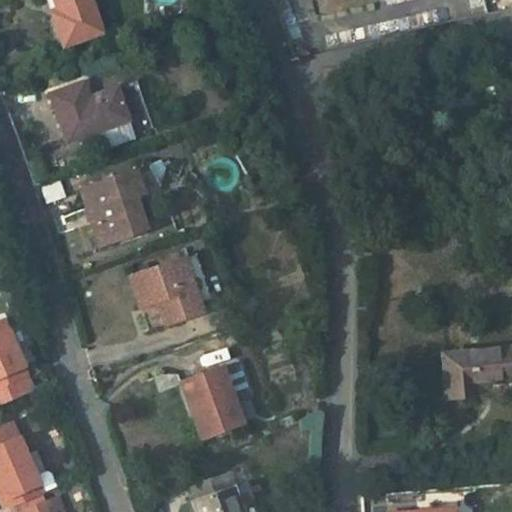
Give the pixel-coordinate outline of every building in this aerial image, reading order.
[(101,33),(88,0),(54,0),(59,12),(52,14),(64,46),(101,33)] [(135,34),(132,25),(118,30),(121,39),(135,34)] [(151,127),(135,82),(115,89),(127,120),(132,134),(151,127)] [(115,89),(115,88),(93,96),(95,100),(89,102),(82,83),(50,94),(67,142),(92,133),(127,120),(115,89)] [(132,134),(127,120),(92,133),(98,149),(133,136),(132,134)] [(133,197),(141,195),(132,170),(80,189),(99,245),(144,230),(133,197)] [(58,180),(39,186),(44,203),(63,198),(58,180)] [(152,227),(141,195),(133,197),(144,230),(152,227)] [(178,259),(176,252),(160,257),(163,265),(178,259)] [(210,299),(195,254),(182,258),(198,304),(210,299)] [(198,304),(182,258),(178,259),(163,265),(148,270),(140,273),(129,277),(139,306),(156,300),(165,324),(200,311),(198,304)] [(11,293),(5,282),(0,285),(0,292),(3,298),(11,293)] [(22,325),(18,318),(11,321),(14,328),(22,325)] [(0,404),(33,391),(2,319),(0,319),(0,404)] [(511,348),(443,355),(447,399),(474,396),(473,382),(511,378),(511,348)] [(242,423),(221,367),(180,382),(195,424),(200,438),(201,439),(242,423)] [(34,476),(10,421),(0,425),(0,490),(0,491),(0,499),(1,501),(5,510),(16,505),(38,495),(42,494),(34,476)] [(200,438),(195,424),(180,429),(185,443),(200,438)] [(42,494),(56,487),(50,473),(46,471),(34,476),(42,494)] [(242,511),(228,472),(187,486),(196,511),(242,511)] [(22,511),(42,504),(38,495),(16,505),(19,511),(22,511)] [(60,511),(54,498),(42,504),(22,511),(60,511)]
